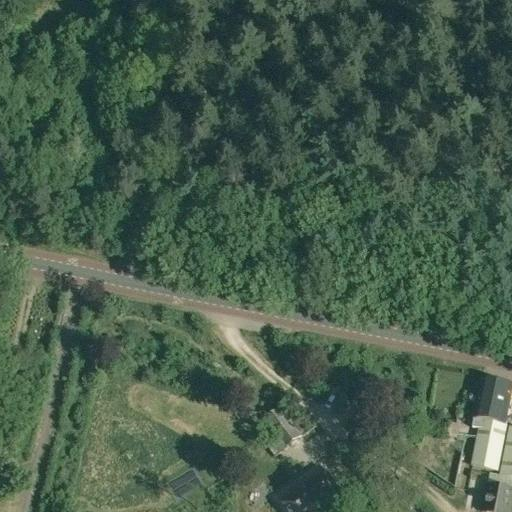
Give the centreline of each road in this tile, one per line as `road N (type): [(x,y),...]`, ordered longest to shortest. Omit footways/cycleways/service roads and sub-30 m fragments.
road 1 (primary): [(511,355),(0,256)]
road 2 (track): [(440,511),(283,390),(234,330),(221,297)]
road 3 (track): [(33,263),(0,427)]
road 4 (track): [(0,117),(41,173),(98,210)]
